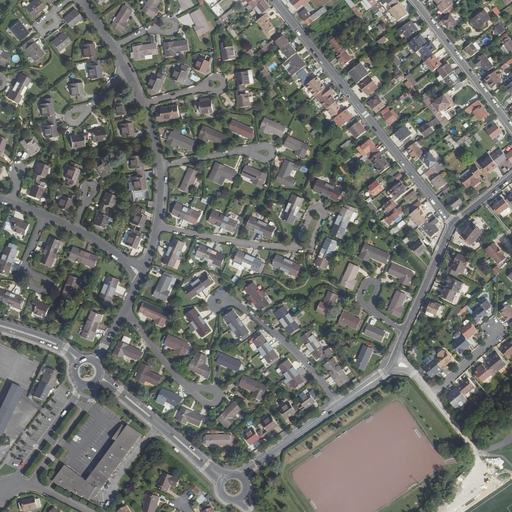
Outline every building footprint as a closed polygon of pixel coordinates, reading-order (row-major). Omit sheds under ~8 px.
[(39,0),(34,0),(25,8),(32,16),(37,12),(38,13),(45,7),(39,0)] [(149,0),(143,10),(154,18),(158,12),(155,10),(156,8),(161,0),(149,0)] [(193,5),(189,0),(178,0),(184,10),(193,5)] [(260,14),(257,16),(259,19),(267,13),(272,9),(264,0),(263,0),(255,7),(260,14)] [(355,6),(350,0),(345,0),(352,8),(354,7),(355,6)] [(370,8),(363,0),(361,2),(367,11),(370,8)] [(377,3),(375,0),(363,0),(370,8),(373,6),(377,3)] [(385,0),(383,2),(389,10),(400,2),(397,0),(385,0)] [(443,13),(445,15),(456,7),(454,5),(454,4),(450,0),(434,0),(438,4),(440,6),(438,7),(443,13)] [(400,2),(389,10),(398,21),(407,14),(405,11),(402,7),(403,6),(400,2)] [(112,25),(124,32),(127,26),(125,24),(126,23),(133,11),(129,9),(130,7),(125,4),(112,25)] [(236,10),(234,7),(220,19),(221,20),(234,10),(235,11),(236,10)] [(305,9),(300,13),(309,25),(326,11),(323,7),(311,16),(305,9)] [(361,16),(354,7),(352,8),(359,18),(361,16)] [(70,28),(83,18),(76,10),(71,14),(70,13),(63,19),(70,28)] [(211,29),(200,10),(191,14),(197,26),(195,27),(199,36),(211,29)] [(381,10),(374,15),(378,19),(384,14),(381,10)] [(491,19),(485,10),(477,16),(476,15),(474,17),(475,18),(472,20),(478,28),(491,19)] [(264,29),(263,30),(267,35),(269,33),(272,36),(275,33),(273,30),(275,28),(268,19),(270,17),(267,13),(259,19),(257,21),(264,29)] [(456,22),(451,14),(442,21),(444,25),(445,24),(449,28),(456,22)] [(361,16),(359,18),(367,28),(369,26),(361,16)] [(407,38),(418,30),(414,24),(412,21),(399,31),(402,34),(404,33),(407,38)] [(20,40),(29,33),(23,26),(22,27),(18,22),(10,28),(20,40)] [(504,30),(500,24),(495,27),(493,29),(494,30),(498,35),(504,30)] [(230,26),(227,28),(236,38),(238,36),(230,26)] [(71,42),(64,32),(57,38),(58,39),(53,43),(59,51),(71,42)] [(408,43),(416,53),(420,50),(427,45),(423,39),(424,39),(421,34),(408,43)] [(284,35),(276,42),(282,49),(289,43),(290,43),(284,35)] [(302,43),(297,37),(294,40),(299,45),(302,43)] [(347,50),(336,37),(328,43),(339,56),(345,51),(347,50)] [(384,37),(378,42),(381,46),(387,41),(384,37)] [(511,41),(508,37),(502,41),(504,44),(510,53),(511,51),(511,41)] [(32,38),(21,46),(24,50),(25,49),(34,42),(35,42),(32,38)] [(188,50),(187,40),(165,43),(167,56),(176,55),(175,52),(188,50)] [(25,49),(35,62),(43,55),(39,49),(40,49),(34,42),(25,49)] [(274,45),(271,42),(262,49),(265,52),(274,45)] [(425,58),(436,49),(430,42),(428,44),(427,45),(420,50),(425,58)] [(82,45),(84,57),(93,56),(97,55),(96,54),(95,54),(93,47),(95,47),(95,43),(82,45)] [(289,43),(282,49),(289,59),(297,53),(289,43)] [(478,51),(472,43),(466,48),(472,56),(478,51)] [(134,47),(135,52),(135,58),(136,60),(145,58),(144,55),(157,53),(156,44),(143,46),(134,47)] [(221,50),(224,49),(225,57),(223,57),(223,60),(236,59),(234,46),(225,48),(221,48),(221,50)] [(247,52),(251,58),(253,56),(255,55),(251,49),(247,52)] [(282,49),(281,50),(285,55),(283,56),(287,61),(289,59),(282,49)] [(0,50),(0,63),(3,65),(9,55),(0,50)] [(352,59),(345,51),(339,56),(337,57),(344,66),(352,59)] [(294,69),(290,72),(293,76),(296,73),(303,68),(306,65),(297,53),(289,59),(287,61),(283,64),(285,67),(290,63),(294,69)] [(390,57),(397,67),(402,64),(394,54),(390,57)] [(474,62),(477,66),(480,64),(481,66),(486,72),(494,67),(484,54),(474,62)] [(195,69),(206,74),(208,70),(206,70),(209,63),(211,64),(214,58),(207,55),(205,60),(200,57),(195,69)] [(425,62),(433,71),(437,69),(442,65),(434,55),(425,62)] [(507,57),(501,61),(504,65),(510,60),(507,57)] [(504,65),(501,67),(504,70),(511,63),(511,58),(510,60),(504,65)] [(90,79),(103,77),(102,73),(100,73),(99,66),(101,66),(100,59),(98,60),(94,60),(95,65),(88,67),(90,79)] [(440,82),(444,79),(453,72),(455,70),(452,66),(451,67),(446,61),(442,65),(437,69),(442,75),(437,78),(440,82)] [(350,73),(353,77),(354,76),(359,82),(368,74),(369,74),(361,64),(350,73)] [(172,79),(184,84),(185,81),(184,80),(187,73),(188,74),(191,68),(184,65),(182,70),(177,68),(172,79)] [(303,81),(310,76),(303,68),(296,73),(303,81)] [(238,84),(239,90),(242,90),(246,89),(245,84),(251,84),(251,83),(249,71),(236,73),(237,77),(239,77),(240,84),(238,84)] [(498,76),(495,71),(486,79),(492,87),(502,80),(499,77),(501,76),(500,74),(498,76)] [(459,80),(453,72),(444,79),(450,86),(459,80)] [(16,82),(14,86),(24,92),(31,80),(30,79),(32,77),(24,73),(23,75),(21,74),(18,79),(20,80),(18,83),(16,82)] [(148,87),(160,92),(161,89),(159,88),(162,81),(164,82),(167,77),(167,76),(161,74),(159,78),(153,76),(148,87)] [(378,87),(368,74),(359,82),(358,82),(369,95),(378,87)] [(412,86),(413,87),(417,84),(409,74),(405,77),(408,81),(412,86)] [(267,77),(273,85),(276,82),(275,81),(275,80),(270,75),(267,77)] [(399,75),(392,81),(394,84),(401,78),(399,75)] [(303,89),(312,100),(316,96),(321,92),(326,88),(317,77),(303,89)] [(79,100),(85,99),(85,94),(83,95),(81,82),(70,84),(72,96),(78,96),(79,100)] [(463,85),(461,82),(454,87),(457,90),(463,85)] [(11,93),(8,98),(18,103),(24,92),(14,86),(12,90),(14,91),(12,94),(11,93)] [(329,86),(326,88),(321,92),(316,96),(326,109),(336,102),(334,99),(332,99),(330,96),(335,92),(329,86)] [(411,97),(417,92),(413,87),(407,92),(411,97)] [(245,109),(252,108),(249,93),(243,94),(242,90),(239,90),(236,91),(237,97),(239,97),(240,103),(238,104),(239,107),(245,106),(245,109)] [(443,95),(450,104),(443,109),(445,112),(452,108),(456,105),(446,93),(443,95)] [(428,107),(433,113),(436,117),(439,121),(440,123),(444,120),(438,113),(443,109),(450,104),(446,99),(443,95),(432,104),(428,107)] [(377,96),(369,102),(377,112),(385,106),(377,96)] [(345,106),(339,99),(336,102),(326,109),(332,117),(333,116),(335,119),(345,111),(342,108),(345,106)] [(478,100),(463,111),(466,115),(473,111),(480,120),(487,115),(481,106),(482,105),(478,100)] [(115,103),(117,115),(126,114),(130,113),(129,112),(127,112),(126,105),(128,104),(128,101),(115,103)] [(202,114),(214,113),(212,102),(201,104),(201,101),(195,102),(196,110),(197,109),(198,114),(201,114),(202,114)] [(42,117),(48,116),(49,120),(50,125),(44,126),(46,138),(57,137),(55,124),(57,124),(56,119),(55,115),(53,115),(51,102),(40,104),(42,117)] [(180,117),(178,105),(174,105),(174,107),(161,109),(161,111),(156,112),(157,121),(180,117)] [(390,111),(387,107),(381,112),(384,116),(384,117),(390,125),(397,119),(400,117),(393,109),(390,111)] [(354,117),(348,109),(345,111),(335,119),(335,120),(341,127),(354,117)] [(463,114),(458,118),(462,123),(467,119),(463,114)] [(266,118),(260,130),(267,133),(268,130),(270,131),(282,136),(286,127),(266,118)] [(254,129),(233,120),(229,129),(250,138),(254,129)] [(428,124),(421,129),(423,132),(426,136),(433,131),(431,128),(434,126),(431,121),(428,124)] [(123,137),(136,134),(135,131),(133,131),(132,124),(134,124),(134,122),(130,123),(121,124),(123,137)] [(351,131),(353,130),(356,133),(358,136),(365,130),(359,122),(350,129),(351,131)] [(487,131),(493,139),(502,132),(496,124),(487,131)] [(412,134),(405,125),(396,133),(403,142),(409,136),(412,139),(418,134),(416,131),(412,134)] [(206,141),(207,138),(209,139),(221,144),(222,143),(224,144),(227,137),(225,136),(225,135),(205,126),(199,138),(206,141)] [(106,141),(104,127),(100,128),(100,130),(93,131),(93,129),(87,130),(88,133),(88,134),(92,133),(94,142),(106,141)] [(172,131),(167,143),(174,146),(175,143),(177,144),(189,150),(193,141),(172,131)] [(73,149),(85,147),(83,137),(83,134),(81,134),(82,136),(75,137),(74,135),(71,136),(73,149)] [(456,142),(459,146),(464,142),(469,138),(466,134),(456,142)] [(289,137),(285,146),(297,151),(299,152),(298,155),(305,158),(310,146),(289,137)] [(357,139),(355,137),(351,140),(349,141),(347,139),(344,142),(347,146),(357,139)] [(23,147),(25,146),(29,152),(27,153),(30,156),(40,149),(33,138),(28,142),(25,138),(20,142),(23,147)] [(472,142),(469,138),(464,142),(468,148),(471,146),(470,145),(472,142)] [(370,140),(362,147),(369,155),(377,149),(370,140)] [(409,155),(415,162),(420,158),(424,155),(415,143),(407,149),(410,154),(409,155)] [(491,157),(497,165),(507,157),(506,156),(502,151),(500,149),(491,157)] [(420,158),(423,163),(424,162),(430,169),(434,166),(438,163),(429,151),(424,155),(420,158)] [(383,155),(380,152),(370,159),(374,163),(374,162),(379,168),(377,170),(381,174),(390,167),(382,156),(383,155)] [(140,155),(129,157),(131,169),(137,168),(138,173),(145,172),(144,167),(142,167),(140,155)] [(481,164),(488,173),(498,166),(497,165),(491,157),(481,164)] [(511,163),(508,159),(502,163),(505,167),(502,169),(505,173),(511,167),(511,163)] [(96,169),(98,168),(102,174),(100,175),(102,178),(113,171),(106,161),(101,164),(99,160),(92,164),(96,169)] [(295,164),(286,160),(277,181),(289,186),(293,178),(290,177),(295,164)] [(36,166),(38,166),(35,173),(33,172),(31,178),(34,179),(37,181),(40,176),(45,178),(50,167),(38,162),(36,166)] [(237,171),(217,162),(211,175),(220,178),(221,175),(233,181),(237,171)] [(437,170),(438,172),(442,168),(438,163),(434,166),(437,170)] [(74,186),(75,186),(76,182),(74,181),(79,169),(69,166),(64,177),(70,179),(68,184),(74,186)] [(267,175),(247,166),(243,174),(255,180),(253,183),(262,187),(267,175)] [(430,169),(425,173),(428,177),(437,170),(434,166),(430,169)] [(473,172),(462,181),(467,188),(472,184),(472,185),(474,184),(475,186),(480,182),(476,177),(482,172),(477,166),(471,170),(473,172)] [(199,172),(190,168),(181,189),(190,193),(199,172)] [(145,172),(138,173),(138,178),(133,178),(134,191),(145,189),(143,177),(145,177),(145,172)] [(447,182),(440,174),(432,181),(439,189),(447,182)] [(331,185),(319,180),(314,190),(319,192),(320,191),(323,192),(322,194),(326,195),(331,185)] [(376,195),(384,189),(377,181),(368,189),(372,194),(374,192),(376,195)] [(401,182),(390,190),(397,199),(408,190),(401,182)] [(32,185),(33,186),(31,192),(29,191),(28,195),(40,200),(44,188),(35,185),(32,183),(32,185)] [(331,185),(326,195),(339,201),(343,190),(331,185)] [(450,186),(443,191),(446,195),(453,190),(450,186)] [(415,190),(405,198),(407,201),(417,193),(415,190)] [(61,196),(57,207),(67,211),(71,199),(73,200),(75,195),(68,193),(66,198),(61,196)] [(101,203),(99,208),(106,211),(107,206),(113,208),(118,197),(107,193),(103,204),(101,203)] [(293,195),(288,207),(299,212),(301,207),(299,206),(300,204),(302,204),(304,199),(293,195)] [(455,209),(463,202),(457,195),(449,202),(455,209)] [(504,199),(493,207),(499,215),(510,207),(504,199)] [(396,207),(391,200),(381,208),(384,212),(388,209),(389,211),(396,207)] [(413,207),(416,210),(418,209),(424,204),(421,201),(413,207)] [(371,202),(368,204),(372,209),(375,213),(378,211),(371,202)] [(189,209),(177,203),(172,213),(185,219),(189,209)] [(406,208),(403,204),(395,210),(397,212),(393,214),(392,216),(388,218),(392,223),(402,215),(400,214),(404,211),(403,211),(406,208)] [(432,211),(426,204),(419,210),(418,209),(416,210),(410,215),(420,227),(422,225),(429,219),(426,216),(432,211)] [(343,207),(338,219),(348,224),(350,221),(354,212),(353,212),(355,209),(347,205),(346,208),(343,207)] [(137,207),(130,223),(139,227),(143,228),(143,227),(141,226),(144,219),(146,220),(147,217),(143,215),(145,210),(137,207)] [(288,207),(283,219),(293,224),(296,219),(294,218),(295,215),(297,215),(299,212),(288,207)] [(95,225),(105,229),(110,217),(104,215),(106,211),(99,208),(97,213),(99,213),(95,225)] [(201,214),(189,209),(185,219),(189,221),(189,219),(192,220),(192,222),(197,224),(201,214)] [(226,216),(214,211),(209,221),(214,223),(215,222),(218,223),(217,225),(221,226),(226,216)] [(226,216),(221,226),(225,228),(226,227),(229,228),(228,230),(233,232),(234,230),(236,231),(239,225),(237,224),(238,222),(226,216)] [(435,225),(439,222),(434,216),(429,219),(422,225),(431,237),(439,230),(435,225)] [(13,231),(25,236),(29,226),(17,221),(18,219),(14,217),(11,224),(16,226),(13,231)] [(264,222),(252,217),(247,227),(252,229),(253,228),(256,229),(255,231),(259,233),(264,222)] [(335,226),(333,231),(336,233),(335,235),(339,236),(340,235),(343,236),(348,224),(338,219),(336,223),(338,224),(337,227),(335,226)] [(406,223),(404,220),(390,232),(392,234),(406,223)] [(276,228),(264,222),(259,233),(271,238),(276,228)] [(482,232),(472,224),(462,236),(472,244),(482,232)] [(422,239),(425,237),(418,228),(415,231),(422,239)] [(124,245),(136,250),(138,246),(136,245),(139,238),(141,239),(143,234),(141,232),(138,231),(135,230),(133,234),(129,233),(124,245)] [(48,245),(47,250),(57,254),(62,241),(51,237),(49,242),(51,243),(50,246),(48,245)] [(171,247),(169,251),(179,256),(185,244),(174,239),(172,244),(174,245),(173,248),(171,247)] [(327,240),(322,252),(332,257),(337,245),(337,244),(327,240)] [(412,247),(419,256),(428,248),(422,240),(412,247)] [(495,243),(487,251),(493,258),(494,258),(500,265),(507,258),(503,254),(504,253),(499,248),(495,243)] [(8,247),(3,259),(13,263),(15,259),(13,258),(14,255),(16,256),(18,251),(17,250),(18,247),(11,244),(10,247),(8,247)] [(366,244),(360,257),(367,260),(369,256),(371,257),(386,263),(390,255),(366,244)] [(201,245),(197,256),(209,261),(214,251),(209,249),(208,251),(205,249),(206,247),(201,245)] [(87,252),(74,247),(70,258),(82,263),(87,252)] [(47,250),(42,262),(52,266),(55,258),(57,254),(47,250)] [(166,258),(164,263),(174,268),(179,256),(169,251),(167,256),(169,256),(168,259),(166,258)] [(218,252),(214,251),(209,261),(221,266),(226,256),(220,254),(220,256),(217,254),(218,252)] [(244,253),(239,251),(239,252),(235,261),(234,261),(235,261),(242,265),(247,267),(251,256),(247,254),(246,256),(243,255),(244,253)] [(99,257),(87,252),(82,263),(95,268),(99,257)] [(318,259),(317,264),(327,269),(332,257),(322,252),(320,256),(322,257),(321,260),(318,259)] [(449,267),(447,272),(458,277),(460,272),(467,276),(473,261),(458,254),(452,269),(449,267)] [(274,262),(273,265),(285,271),(290,260),(286,258),(285,260),(282,259),(283,257),(277,255),(274,262)] [(179,256),(174,268),(177,269),(183,257),(179,256)] [(255,258),(251,256),(247,267),(259,272),(260,270),(262,271),(265,264),(263,263),(264,262),(258,259),(257,261),(255,260),(255,258)] [(3,259),(0,265),(0,271),(8,275),(10,270),(9,269),(10,266),(11,267),(13,263),(3,259)] [(290,260),(285,271),(297,276),(298,276),(299,276),(301,274),(299,273),(302,266),(297,263),(296,265),(293,264),(294,262),(290,260)] [(341,284),(353,290),(356,283),(353,281),(354,280),(360,268),(351,264),(341,284)] [(393,264),(389,273),(401,278),(403,279),(402,282),(409,285),(414,273),(393,264)] [(497,266),(493,271),(497,275),(502,271),(497,266)] [(206,274),(196,281),(202,291),(206,288),(205,287),(208,285),(209,286),(213,283),(206,274)] [(67,284),(65,288),(76,292),(81,280),(71,275),(68,281),(70,282),(69,284),(67,284)] [(172,279),(164,275),(155,295),(166,300),(170,292),(167,291),(172,279)] [(109,276),(104,288),(115,292),(116,288),(114,287),(116,285),(117,285),(120,280),(109,276)] [(465,284),(454,279),(453,279),(449,288),(459,293),(461,294),(465,284)] [(196,281),(185,289),(192,298),(196,295),(195,294),(198,292),(199,293),(202,291),(196,281)] [(254,283),(245,289),(253,300),(262,293),(254,283)] [(449,288),(447,288),(447,287),(443,297),(455,302),(459,293),(449,288)] [(0,301),(7,304),(12,293),(7,292),(6,293),(4,292),(4,290),(0,288),(0,301)] [(62,295),(61,300),(71,305),(76,292),(65,288),(64,292),(66,293),(65,296),(62,295)] [(99,301),(109,305),(112,300),(110,299),(111,296),(113,297),(115,292),(104,288),(99,301)] [(407,295),(398,291),(388,311),(400,317),(404,308),(401,307),(407,295)] [(324,303),(321,302),(317,311),(329,316),(338,296),(329,292),(324,303)] [(16,295),(12,293),(7,304),(20,309),(24,298),(19,296),(18,298),(15,297),(16,295)] [(262,293),(253,300),(256,304),(257,303),(259,305),(258,306),(261,311),(270,304),(265,297),(262,293)] [(32,306),(34,300),(31,299),(28,307),(36,310),(37,308),(32,306)] [(34,314),(46,318),(50,308),(38,303),(39,301),(35,299),(34,300),(32,306),(37,308),(36,310),(34,314)] [(483,306),(472,315),(478,322),(486,316),(485,315),(488,313),(489,314),(492,312),(492,305),(488,300),(482,305),(483,306)] [(442,311),(444,306),(436,303),(435,304),(431,302),(426,314),(434,318),(435,315),(436,315),(439,309),(442,311)] [(505,314),(510,320),(511,318),(511,307),(507,302),(503,305),(506,308),(501,312),(504,315),(505,314)] [(145,314),(144,314),(156,320),(158,321),(157,323),(164,326),(169,315),(144,303),(140,311),(145,314)] [(285,306),(275,313),(279,317),(280,316),(282,319),(280,320),(283,324),(292,317),(285,306)] [(454,307),(449,315),(446,321),(447,323),(451,319),(455,317),(461,311),(454,307)] [(192,322),(194,326),(203,320),(201,316),(199,317),(198,314),(199,313),(196,309),(187,315),(192,322)] [(234,310),(225,317),(232,327),(241,321),(239,317),(237,319),(235,316),(237,315),(234,310)] [(92,312),(87,324),(98,328),(99,324),(98,323),(99,320),(101,321),(103,316),(92,312)] [(344,312),(340,321),(357,328),(361,320),(344,312)] [(292,317),(283,324),(286,328),(287,326),(289,329),(288,330),(291,335),(300,328),(295,321),(292,317)] [(203,320),(194,326),(197,329),(202,337),(211,331),(208,326),(207,327),(205,324),(206,323),(203,320)] [(241,321),(232,327),(234,330),(237,335),(240,339),(249,332),(246,327),(244,329),(242,326),(244,325),(241,321)] [(460,331),(464,336),(467,340),(470,337),(470,336),(474,332),(477,330),(470,322),(465,326),(460,331)] [(82,336),(93,340),(95,335),(93,335),(94,332),(96,332),(98,328),(87,324),(82,336)] [(386,332),(369,325),(365,333),(382,340),(386,332)] [(311,331),(302,338),(305,342),(307,341),(308,344),(307,345),(309,349),(319,342),(311,331)] [(169,335),(165,344),(177,350),(179,350),(178,353),(185,356),(190,344),(169,335)] [(252,340),(261,352),(270,345),(263,335),(259,338),(257,336),(252,340)] [(453,345),(455,348),(457,350),(459,353),(463,350),(467,346),(468,347),(471,344),(467,340),(464,336),(461,338),(453,345)] [(140,350),(120,341),(114,353),(123,357),(124,354),(136,359),(140,350)] [(505,348),(501,350),(508,358),(511,354),(511,341),(508,345),(507,344),(504,347),(505,348)] [(319,342),(309,349),(312,352),(314,351),(316,354),(314,355),(317,359),(327,353),(319,342)] [(261,352),(269,363),(277,357),(278,356),(275,352),(274,353),(272,350),(273,349),(270,345),(261,352)] [(373,349),(364,345),(358,360),(357,363),(355,366),(364,370),(373,349)] [(434,359),(443,370),(448,365),(447,364),(451,361),(451,358),(450,356),(446,352),(445,350),(442,350),(438,353),(438,357),(434,359)] [(195,361),(193,360),(189,368),(206,376),(208,370),(210,367),(203,364),(207,356),(199,352),(195,361)] [(242,363),(218,352),(216,358),(219,359),(218,362),(239,371),(242,363)] [(496,357),(487,364),(495,373),(506,364),(498,353),(495,356),(496,357)] [(495,356),(486,362),(487,364),(496,357),(495,356)] [(277,357),(269,363),(270,365),(279,359),(277,357)] [(334,358),(325,365),(328,370),(329,369),(331,371),(330,372),(332,376),(342,369),(334,358)] [(438,372),(442,369),(434,359),(427,365),(426,363),(422,366),(429,375),(430,374),(432,377),(436,374),(435,373),(438,371),(438,372)] [(289,360),(280,367),(287,377),(296,370),(294,367),(292,368),(291,366),(292,364),(289,360)] [(160,384),(164,378),(150,371),(148,370),(149,366),(143,363),(136,379),(144,383),(146,380),(157,385),(158,384),(160,384)] [(492,378),(496,374),(495,373),(487,364),(484,366),(483,364),(479,367),(480,369),(478,371),(475,373),(477,375),(482,382),(483,382),(490,377),(492,378)] [(348,366),(343,369),(347,374),(352,370),(348,366)] [(57,372),(48,368),(41,382),(40,382),(33,396),(42,400),(45,393),(47,394),(50,387),(52,387),(55,379),(54,379),(57,372)] [(342,369),(332,376),(335,380),(337,379),(339,381),(337,382),(340,387),(349,380),(342,369)] [(296,370),(287,377),(295,388),(296,388),(303,382),(304,381),(301,377),(300,378),(298,376),(299,374),(296,370)] [(244,376),(242,375),(233,382),(240,385),(244,376)] [(262,400),(268,387),(244,376),(240,385),(255,391),(253,396),(262,400)] [(457,388),(458,388),(464,396),(475,387),(468,379),(457,388)] [(0,436),(22,389),(12,384),(0,409),(0,436)] [(465,406),(469,402),(464,396),(458,388),(456,388),(450,392),(451,393),(449,395),(450,397),(450,398),(448,399),(456,408),(460,405),(461,407),(464,405),(465,406)] [(179,396),(163,389),(159,397),(175,405),(179,396)] [(310,391),(308,389),(299,395),(301,397),(310,391)] [(299,399),(305,407),(301,410),(303,412),(308,408),(307,407),(313,403),(314,404),(317,402),(310,391),(301,397),(299,399)] [(492,400),(488,396),(483,402),(487,407),(492,400)] [(237,400),(235,402),(242,409),(244,407),(237,400)] [(235,421),(233,418),(242,409),(235,402),(219,418),(229,427),(235,421)] [(286,418),(287,420),(290,418),(289,416),(295,412),(296,413),(301,410),(299,407),(295,409),(290,402),(280,409),(280,411),(286,418)] [(203,417),(183,408),(178,420),(186,423),(187,420),(199,426),(203,417)] [(286,418),(280,411),(278,413),(283,420),(286,418)] [(262,423),(267,430),(264,433),(265,436),(270,432),(269,430),(275,426),(276,428),(279,425),(272,415),(262,423)] [(120,439),(118,443),(86,486),(84,484),(85,482),(80,478),(65,467),(54,481),(60,485),(60,484),(65,488),(66,487),(71,491),(71,490),(76,494),(77,493),(82,497),(83,495),(88,498),(89,496),(93,499),(141,436),(142,435),(129,425),(128,424),(126,427),(123,425),(122,427),(115,436),(120,439)] [(244,435),(252,446),(255,443),(253,442),(259,438),(260,439),(265,436),(264,433),(261,430),(257,433),(254,428),(244,435)] [(234,445),(234,435),(208,435),(208,445),(234,445)] [(65,467),(80,478),(85,482),(84,484),(86,486),(118,443),(120,439),(115,436),(113,439),(115,441),(86,479),(67,465),(65,467)] [(157,488),(167,492),(170,484),(171,483),(173,483),(172,485),(176,487),(179,479),(164,473),(157,488)] [(192,490),(198,495),(202,491),(196,486),(192,490)] [(143,511),(154,511),(155,509),(156,507),(157,507),(160,497),(147,494),(144,506),(145,506),(143,511)] [(39,498),(35,499),(35,498),(22,501),(23,502),(19,503),(21,511),(25,510),(25,511),(37,508),(41,507),(39,498)]
